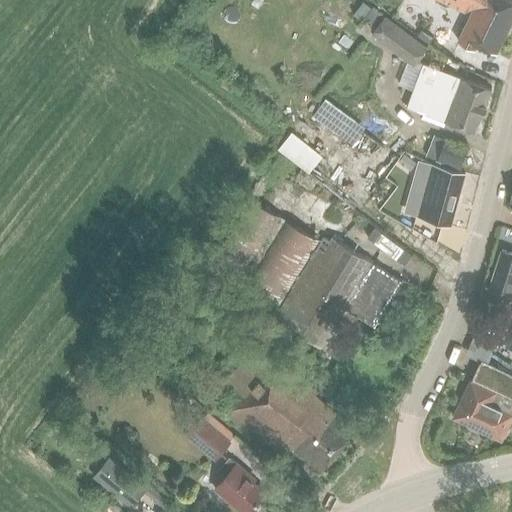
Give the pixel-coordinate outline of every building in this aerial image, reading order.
[(253,0),(251,4),(258,8),(263,0),(253,0)] [(496,54),(511,20),(511,0),(438,0),(470,16),(458,42),(474,50),(477,44),(496,54)] [(385,15),(371,34),(414,65),(427,47),(385,15)] [(422,30),(417,36),(429,45),(433,38),(422,30)] [(406,108),(474,133),(481,116),(482,117),(486,107),(484,107),(491,90),(423,64),(406,108)] [(295,128),(281,147),(313,172),(327,154),(295,128)] [(460,169),(468,149),(430,134),(422,155),(460,169)] [(415,164),(404,155),(398,162),(409,171),(415,164)] [(417,212),(430,163),(418,160),(404,208),(417,212)] [(430,163),(416,216),(450,226),(465,173),(430,163)] [(320,240),(247,194),(205,262),(278,307),(320,240)] [(374,237),(399,256),(407,247),(381,227),(374,237)] [(320,346),(374,263),(327,234),(272,318),(320,346)] [(511,305),(511,253),(502,250),(488,291),(510,299),(508,304),(511,305)] [(196,306),(213,321),(224,309),(207,293),(196,306)] [(470,351),(491,360),(500,340),(479,330),(470,351)] [(230,385),(243,396),(226,417),(242,430),(246,425),(277,451),(286,441),(321,470),(353,432),(333,416),(336,413),(314,395),(317,392),(274,358),(260,347),(230,385)] [(511,375),(489,366),(480,361),(453,418),(500,440),(511,415),(511,375)] [(216,462),(232,443),(203,418),(187,437),(216,462)] [(108,458),(92,478),(131,507),(142,493),(146,487),(108,458)] [(226,476),(237,464),(231,458),(220,470),(226,476)] [(226,477),(215,490),(240,511),(250,511),(266,494),(252,481),(254,479),(237,464),(226,476),(226,477)] [(115,511),(116,511),(120,508),(110,500),(106,505),(115,511)]
